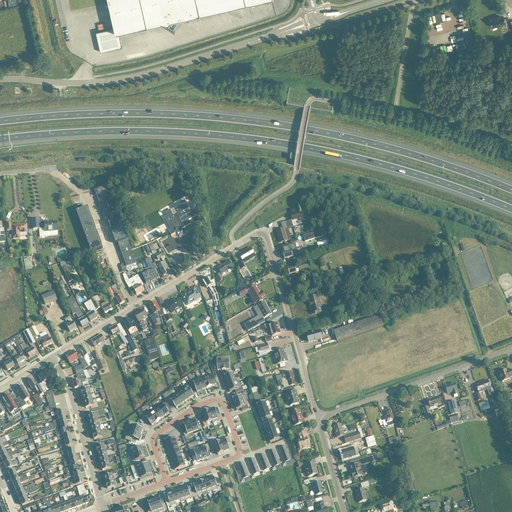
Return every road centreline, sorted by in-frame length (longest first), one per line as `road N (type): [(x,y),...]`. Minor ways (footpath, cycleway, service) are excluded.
road 1 (motorway): [(0,139),(136,130),(248,138),(394,167),(511,208)]
road 2 (motorway): [(511,190),(397,150),(253,121),(135,113),(0,121)]
road 3 (unclassified): [(0,79),(104,83),(294,28)]
road 4 (unclassified): [(324,420),(266,236),(237,245)]
road 5 (unclassified): [(52,357),(237,245)]
road 6 (unclassified): [(511,349),(345,408)]
road 7 (residential): [(100,506),(52,357)]
road 8 (residential): [(166,481),(154,434),(219,400)]
